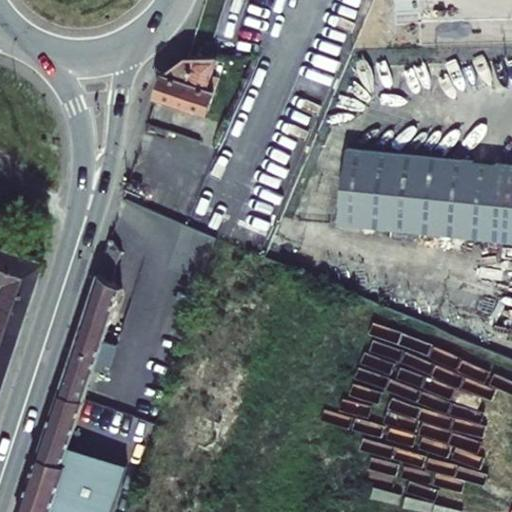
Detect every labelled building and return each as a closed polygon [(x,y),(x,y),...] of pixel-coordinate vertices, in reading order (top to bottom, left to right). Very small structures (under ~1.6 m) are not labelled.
[(215,69),(224,43),(194,44),(181,48),(175,52),(169,56),(162,76),(215,92),(222,71),(215,69)] [(381,66),(381,63),(381,60),(377,55),(374,55),(370,55),(368,57),(366,62),(368,68),(370,70),(373,70),(377,70),(379,68),(381,66)] [(511,242),(511,163),(350,147),(342,225),(511,242)] [(113,237),(20,511),(111,511),(128,464),(71,445),(86,400),(97,370),(103,372),(106,364),(112,367),(120,344),(108,340),(124,292),(115,279),(119,266),(125,249),(117,240),(118,239),(113,237)] [(0,379),(40,256),(0,243),(0,379)]
